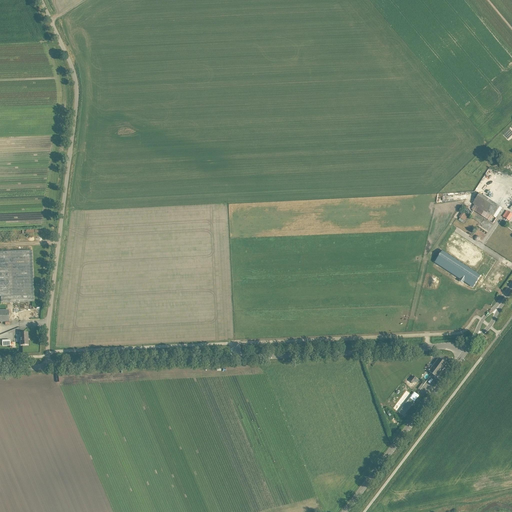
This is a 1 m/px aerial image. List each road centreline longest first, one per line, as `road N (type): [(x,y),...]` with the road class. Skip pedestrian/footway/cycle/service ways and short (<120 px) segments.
road 1 (tertiary): [(48,365),(454,347),(463,353)]
road 2 (unclassified): [(48,365),(77,87),(41,0)]
road 3 (secondary): [(345,511),(463,353)]
